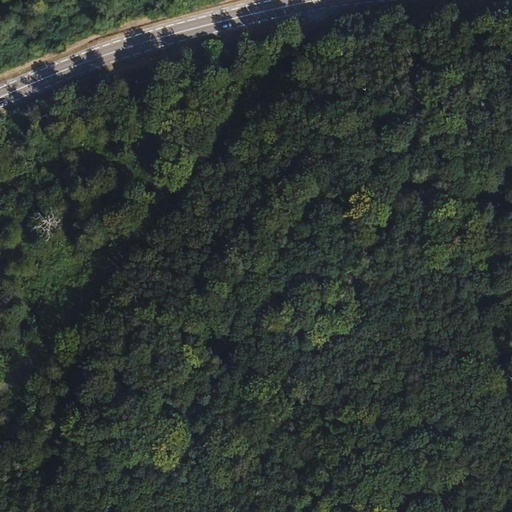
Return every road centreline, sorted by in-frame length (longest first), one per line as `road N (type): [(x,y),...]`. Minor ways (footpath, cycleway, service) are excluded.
road 1 (track): [(0,395),(334,0)]
road 2 (primary): [(0,98),(135,43),(322,0)]
road 3 (track): [(0,425),(114,511)]
